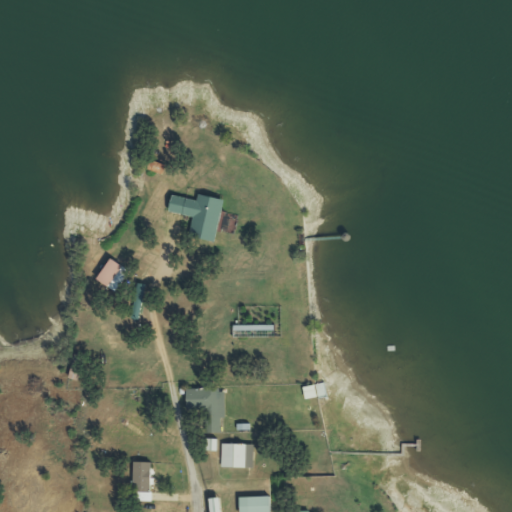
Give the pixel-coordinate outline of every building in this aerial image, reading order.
[(221,201),(196,195),(195,201),(169,196),(165,213),(191,218),(187,238),(212,243),(221,201)] [(112,294),(127,273),(108,259),(93,279),(112,294)] [(232,339),(275,339),(275,324),(232,324),(232,339)] [(223,389),(184,389),(184,411),(206,411),(206,431),(223,431),(223,389)] [(252,469),(252,445),(220,445),(220,469),(252,469)] [(150,502),(149,463),(130,463),(131,502),(150,502)] [(267,511),(267,497),(237,497),(237,511),(267,511)]
